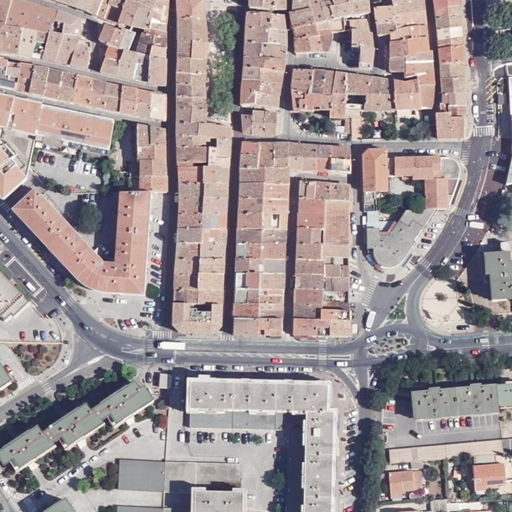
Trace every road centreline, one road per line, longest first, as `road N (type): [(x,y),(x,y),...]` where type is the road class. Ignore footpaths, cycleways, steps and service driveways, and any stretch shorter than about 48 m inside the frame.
road 1 (residential): [(162,353),(173,0)]
road 2 (residential): [(358,180),(294,179),(285,355)]
road 3 (residential): [(225,354),(235,140)]
road 4 (unknown): [(183,408),(181,450),(261,462),(270,511)]
road 5 (primary): [(0,226),(109,343)]
road 6 (residential): [(410,285),(463,213),(480,150)]
road 7 (residential): [(472,0),(480,150)]
road 8 (residential): [(288,0),(292,57),(283,142)]
road 9 (residential): [(235,140),(238,0)]
road 10 (residential): [(358,180),(362,280),(388,302)]
road 11 (residential): [(109,343),(0,416)]
road 12 (residential): [(480,150),(358,147)]
